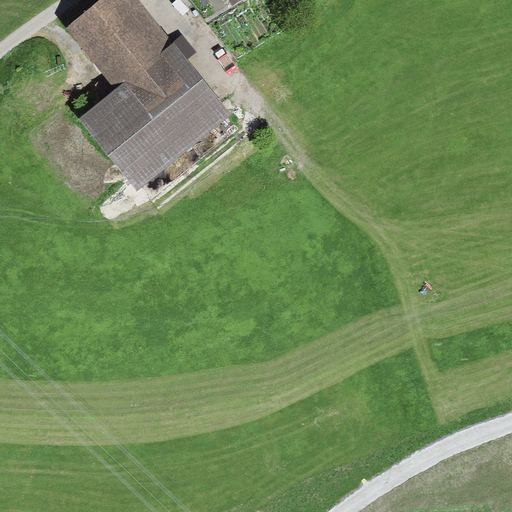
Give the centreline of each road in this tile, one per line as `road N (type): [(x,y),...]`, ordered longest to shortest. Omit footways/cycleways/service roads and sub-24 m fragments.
road 1 (track): [(511,429),(361,511)]
road 2 (track): [(251,98),(326,194)]
